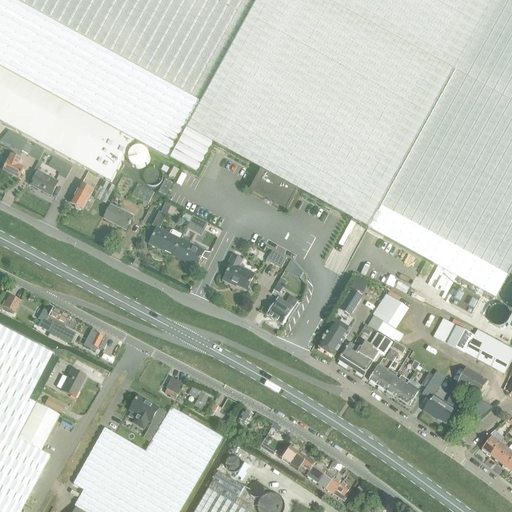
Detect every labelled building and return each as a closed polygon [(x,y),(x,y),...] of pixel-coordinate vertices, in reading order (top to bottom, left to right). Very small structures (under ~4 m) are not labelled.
[(0,0),(0,122),(110,183),(134,142),(169,161),(257,0),(0,0)] [(511,0),(259,0),(238,39),(330,89),(279,181),(297,191),(320,204),(324,206),(333,211),(349,220),(368,230),(425,261),(496,299),(511,270),(511,0)] [(178,145),(169,161),(174,163),(198,176),(214,146),(262,172),(252,191),(265,199),(265,198),(267,199),(267,200),(267,201),(268,202),(269,202),(270,202),(271,202),(271,201),(273,202),(273,203),(287,210),(297,191),(279,181),(330,89),(238,39),(180,145),(178,145)] [(22,153),(26,145),(28,142),(9,132),(1,142),(22,153)] [(22,153),(28,157),(33,148),(26,145),(22,153)] [(39,163),(45,151),(35,146),(33,148),(28,157),(39,163)] [(3,172),(6,173),(19,179),(24,169),(18,167),(21,161),(12,156),(9,162),(8,162),(3,172)] [(53,158),(48,168),(60,174),(65,165),(53,158)] [(174,168),(169,178),(174,181),(179,171),(174,168)] [(51,197),(58,184),(37,174),(31,186),(51,197)] [(165,180),(158,194),(165,198),(173,184),(165,180)] [(104,182),(94,199),(106,205),(115,188),(104,182)] [(82,185),(79,190),(71,205),(75,207),(76,210),(79,212),(81,211),(83,212),(94,191),(82,185)] [(138,185),(132,196),(148,205),(155,194),(138,185)] [(172,256),(173,257),(180,241),(179,240),(181,236),(172,231),(170,232),(168,235),(159,231),(166,216),(167,216),(171,207),(166,204),(161,214),(159,212),(152,227),(157,229),(149,245),(156,248),(157,247),(173,255),(172,256)] [(130,224),(133,218),(111,206),(104,220),(126,232),(128,227),(129,227),(131,225),(130,224)] [(181,220),(189,224),(192,217),(184,214),(181,220)] [(193,218),(192,217),(189,224),(190,224),(205,231),(208,225),(193,217),(193,218)] [(349,220),(323,267),(342,277),(368,230),(349,220)] [(204,252),(180,241),(173,257),(180,260),(181,259),(197,267),(204,252)] [(272,251),(266,262),(281,270),(287,259),(273,251),(272,251)] [(231,266),(224,280),(223,282),(231,286),(232,284),(247,292),(255,275),(239,267),(242,261),(233,257),(229,265),(231,266)] [(291,262),(286,271),(301,279),(306,270),(291,262)] [(355,277),(351,288),(363,293),(368,283),(355,277)] [(278,284),(274,291),(279,294),(280,293),(281,294),(287,283),(280,279),(278,283),(278,284)] [(362,296),(358,293),(353,290),(351,294),(350,294),(340,310),(351,317),(361,301),(359,300),(362,296)] [(3,308),(14,314),(20,302),(8,296),(2,307),(2,308),(3,308)] [(372,318),(367,326),(393,342),(394,341),(399,344),(403,336),(393,330),(407,309),(385,296),(378,307),(375,305),(368,315),(372,318)] [(278,300),(268,317),(283,326),(293,310),(299,302),(290,297),(285,305),(278,300)] [(38,328),(37,328),(42,330),(50,334),(61,314),(52,309),(52,310),(50,314),(43,310),(38,320),(41,322),(38,328)] [(50,334),(50,335),(70,345),(72,340),(75,335),(63,329),(65,326),(68,318),(69,318),(61,314),(50,334)] [(511,351),(498,343),(477,332),(474,338),(442,320),(434,336),(433,338),(447,345),(502,376),(511,358),(511,351)] [(333,326),(319,348),(334,358),(349,335),(333,326)] [(0,511),(20,511),(49,458),(40,454),(16,441),(35,405),(28,402),(52,356),(0,328),(0,511)] [(97,348),(103,337),(97,334),(91,345),(97,348)] [(384,358),(393,344),(378,335),(370,347),(366,344),(361,351),(350,345),(339,362),(363,378),(379,355),(384,358)] [(76,345),(83,348),(85,341),(78,339),(76,345)] [(395,344),(392,348),(403,355),(406,350),(395,344)] [(391,350),(388,354),(396,358),(398,354),(391,350)] [(370,382),(378,388),(389,371),(388,371),(380,366),(370,382)] [(378,388),(386,393),(395,379),(398,376),(389,370),(388,371),(389,371),(378,388)] [(487,383),(465,370),(456,386),(479,399),(487,383)] [(72,371),(67,379),(61,376),(55,388),(61,391),(60,392),(74,400),(86,379),(72,371)] [(426,389),(422,396),(425,398),(430,402),(423,413),(432,418),(433,416),(446,425),(455,410),(453,408),(459,400),(451,396),(447,401),(448,402),(446,404),(435,396),(434,396),(446,378),(437,373),(434,377),(426,389)] [(429,374),(421,386),(426,389),(434,377),(429,374)] [(386,393),(398,400),(408,384),(409,383),(402,378),(399,382),(395,379),(386,393)] [(167,390),(165,395),(176,400),(178,396),(181,392),(184,386),(183,385),(172,380),(172,379),(169,384),(166,389),(167,390)] [(420,392),(408,384),(398,400),(409,408),(420,392)] [(205,404),(209,397),(201,393),(197,400),(205,404)] [(151,425),(159,411),(138,399),(130,413),(138,418),(134,425),(144,431),(148,423),(151,425)] [(64,408),(48,400),(45,407),(61,415),(64,408)] [(59,418),(35,405),(16,441),(40,454),(59,418)] [(214,405),(208,415),(212,418),(218,407),(214,405)] [(75,508),(76,508),(82,511),(180,511),(223,440),(172,411),(146,455),(105,430),(74,486),(84,492),(75,508)] [(248,425),(253,416),(244,411),(239,420),(248,425)] [(270,451),(272,447),(268,445),(270,442),(266,439),(261,446),(270,451)] [(489,459),(491,457),(490,457),(500,445),(492,439),(483,451),(487,454),(486,456),(489,459)] [(497,465),(499,463),(498,463),(507,451),(500,445),(490,457),(491,457),(496,461),(494,463),(497,465)] [(283,460),(291,466),(300,454),(292,448),(283,460)] [(505,471),(507,469),(506,469),(511,461),(511,454),(507,451),(498,463),(499,463),(503,467),(502,468),(505,471)] [(291,466),(299,472),(308,459),(300,454),(291,466)] [(299,472),(307,478),(316,465),(308,459),(299,472)] [(307,478),(319,486),(328,473),(316,465),(307,478)] [(342,468),(339,472),(347,478),(349,474),(342,468)] [(319,486),(326,491),(335,479),(328,473),(319,486)] [(248,511),(251,508),(237,500),(244,489),(218,474),(195,511),(248,511)] [(326,491),(334,497),(343,484),(335,479),(326,491)] [(351,490),(343,484),(334,497),(344,504),(348,499),(345,497),(351,490)] [(362,499),(367,491),(361,486),(355,494),(362,499)] [(265,492),(259,510),(266,511),(279,511),(284,498),(265,492)]
